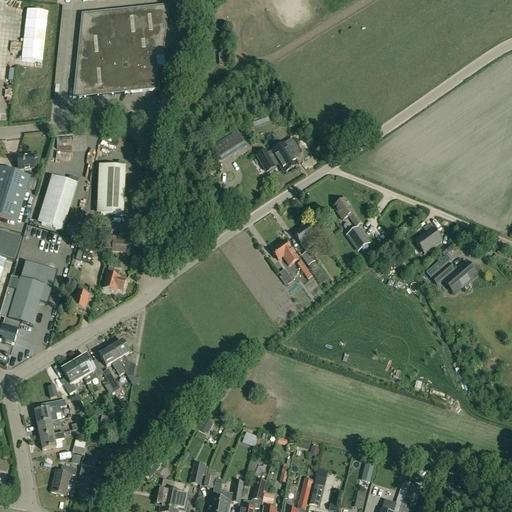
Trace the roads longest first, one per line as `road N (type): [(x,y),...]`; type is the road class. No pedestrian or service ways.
road 1 (unclassified): [(152,292),(511,43)]
road 2 (unclassified): [(152,292),(147,144),(109,122),(0,131)]
road 3 (track): [(511,245),(328,168)]
road 4 (unclassified): [(6,382),(152,292)]
road 5 (unclassified): [(29,511),(6,382)]
